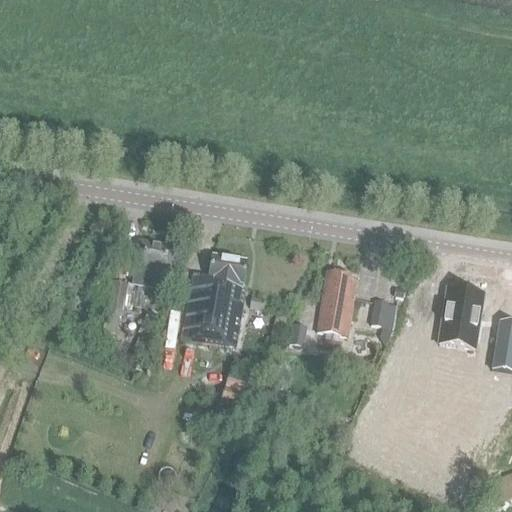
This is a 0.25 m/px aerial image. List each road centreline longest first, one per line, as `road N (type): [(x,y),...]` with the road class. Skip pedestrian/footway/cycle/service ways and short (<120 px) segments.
road 1 (tertiary): [(511,259),(83,192)]
road 2 (residential): [(0,368),(83,192)]
